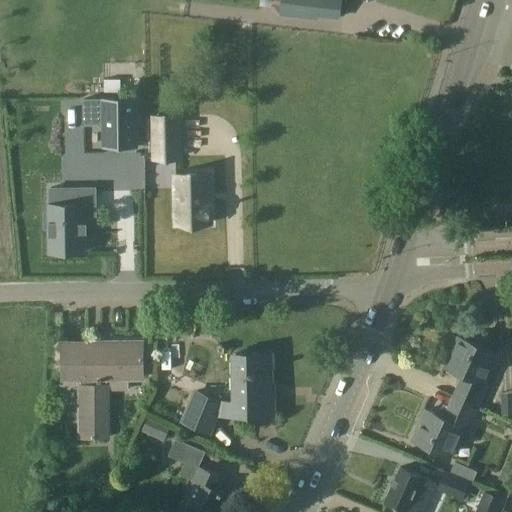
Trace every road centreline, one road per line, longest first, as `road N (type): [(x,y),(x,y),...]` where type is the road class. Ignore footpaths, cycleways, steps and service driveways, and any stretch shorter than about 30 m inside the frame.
road 1 (unclassified): [(0,297),(391,284)]
road 2 (secondary): [(404,248),(482,0)]
road 3 (secondary): [(296,511),(391,284)]
road 4 (residential): [(391,284),(511,269)]
